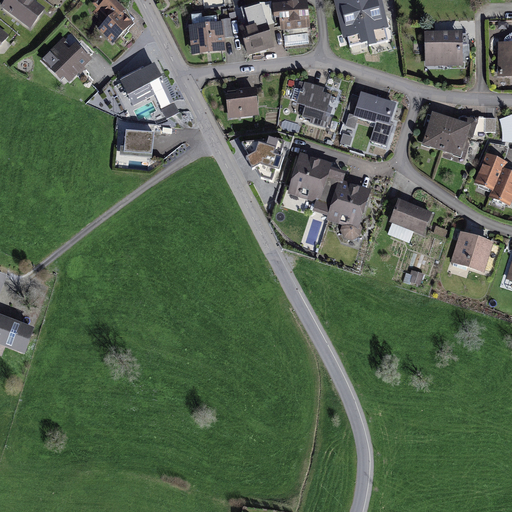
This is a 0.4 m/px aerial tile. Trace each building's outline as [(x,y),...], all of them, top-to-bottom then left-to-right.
[(43,14),(23,0),(8,0),(0,11),(29,32),(43,14)] [(98,33),(113,49),(132,31),(121,19),(124,16),(110,1),(107,4),(103,0),(92,10),(107,25),(98,33)] [(338,0),(348,35),(364,31),(368,46),(388,41),(377,0),(338,0)] [(309,31),(306,7),(274,10),(276,35),(309,31)] [(232,41),(230,24),(221,24),(223,42),(232,41)] [(264,27),(238,35),(247,61),(273,53),(264,27)] [(219,28),(187,32),(191,61),(222,58),(219,28)] [(0,48),(8,38),(0,32),(0,48)] [(460,39),(424,39),(424,72),(461,71),(460,39)] [(68,87),(89,68),(74,50),(67,56),(59,47),(44,61),(68,87)] [(511,47),(497,47),(496,83),(511,83),(511,47)] [(178,118),(153,70),(119,88),(127,104),(149,93),(165,124),(178,118)] [(323,93),(300,87),(294,110),(304,113),(302,121),(323,126),(330,100),(322,98),(323,93)] [(255,94),(224,97),(227,124),(257,121),(255,94)] [(394,110),(360,99),(353,123),(387,134),(394,110)] [(502,143),(511,142),(511,115),(501,116),(502,143)] [(468,133),(430,121),(421,153),(459,164),(468,133)] [(267,142),(251,139),(244,168),(261,172),(259,179),(275,182),(284,138),(268,135),(267,142)] [(151,163),(153,142),(124,140),(123,161),(151,163)] [(298,160),(286,198),(325,210),(333,185),(337,173),(298,160)] [(505,168),(486,161),(474,188),(493,196),(501,176),(505,168)] [(511,202),(511,180),(501,176),(493,196),(490,204),(508,212),(511,202)] [(333,185),(325,210),(322,220),(359,232),(370,197),(333,185)] [(431,218),(398,206),(389,228),(423,240),(431,218)] [(492,249),(458,238),(449,265),(482,276),(492,249)] [(32,333),(0,322),(0,351),(22,360),(32,333)]
